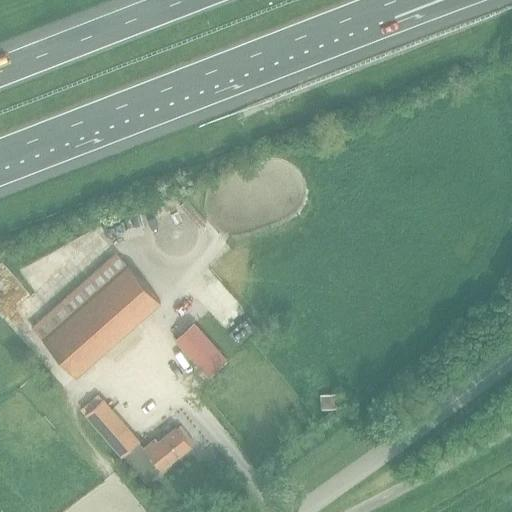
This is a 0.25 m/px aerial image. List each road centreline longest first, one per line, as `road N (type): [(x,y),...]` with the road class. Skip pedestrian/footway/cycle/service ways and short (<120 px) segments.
road 1 (motorway): [(0,152),(382,4)]
road 2 (unclassified): [(294,511),(511,347)]
road 3 (motorway): [(189,0),(0,73)]
road 4 (unclassified): [(353,511),(511,428)]
